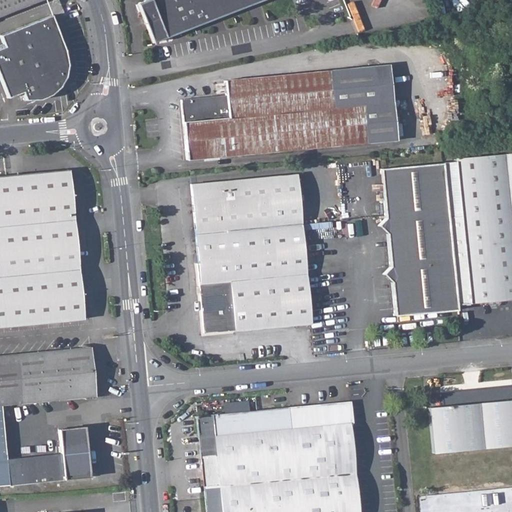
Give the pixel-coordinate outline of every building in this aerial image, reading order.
[(0,0),(0,14),(37,0),(0,0)] [(147,0),(138,4),(136,4),(139,11),(140,11),(153,42),(261,0),(147,0)] [(50,15),(0,34),(0,35),(51,16),(50,15)] [(51,16),(0,35),(0,38),(3,46),(0,47),(0,80),(6,97),(21,92),(24,100),(58,86),(64,50),(51,16)] [(377,103),(392,101),(389,65),(374,66),(377,103)] [(374,66),(224,80),(225,95),(180,100),(186,160),(396,140),(392,101),(377,103),(374,66)] [(511,153),(455,159),(455,162),(443,163),(456,305),(488,302),(499,301),(511,300),(511,153)] [(394,315),(456,310),(456,305),(443,163),(381,169),(385,218),(378,225),(387,234),(389,267),(383,274),(391,282),(394,315)] [(67,170),(0,176),(0,326),(82,319),(67,170)] [(297,174),(190,184),(194,219),(195,232),(198,263),(197,263),(203,333),(310,324),(297,174)] [(186,220),(188,233),(195,232),(194,219),(186,220)] [(45,351),(0,355),(0,485),(88,477),(83,426),(58,429),(59,446),(57,446),(58,452),(60,451),(60,454),(6,459),(1,405),(95,397),(90,346),(60,349),(45,351)] [(442,406),(428,407),(432,453),(511,445),(511,387),(450,393),(450,392),(441,393),(442,406)] [(248,401),(226,401),(226,410),(248,410),(248,401)] [(350,402),(195,416),(195,418),(196,418),(198,434),(206,511),(357,511),(350,427),(353,426),(350,402)] [(511,511),(511,500),(438,508),(438,511),(511,511)]
